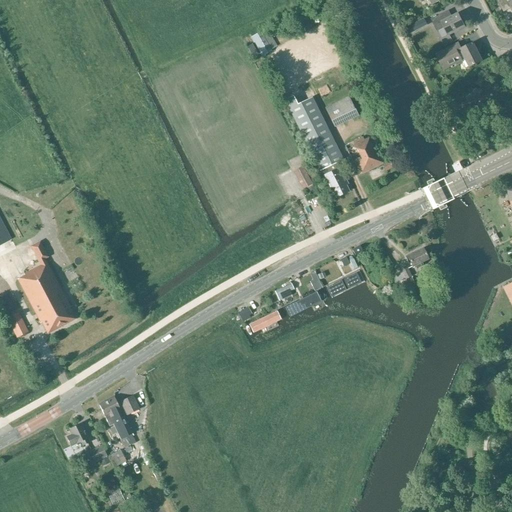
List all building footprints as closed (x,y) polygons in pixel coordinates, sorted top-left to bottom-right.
[(511,0),(499,0),(498,1),(504,12),(511,9),(511,10),(511,0)] [(465,27),(458,14),(452,17),(449,11),(431,20),(438,32),(444,28),(448,36),(465,27)] [(267,50),(258,36),(250,40),(260,55),(267,50)] [(469,67),(482,61),(473,43),(461,49),(459,45),(437,56),(443,68),(461,60),(462,62),(466,60),(469,67)] [(358,116),(348,96),(325,107),(334,127),(358,116)] [(320,170),(325,167),(336,162),(341,159),(311,99),(290,109),(320,170)] [(360,175),(384,162),(371,136),(364,140),(362,137),(345,146),(360,175)] [(385,170),(392,167),(389,161),(383,165),(385,170)] [(335,198),(349,191),(346,186),(348,185),(336,162),(325,167),(328,174),(323,176),(335,198)] [(459,164),(453,167),(456,173),(462,170),(459,164)] [(312,184),(303,166),(293,171),(302,189),(312,184)] [(0,252),(15,245),(0,217),(0,252)] [(45,262),(43,258),(47,256),(39,241),(30,246),(38,261),(34,263),(36,267),(23,273),(24,275),(17,279),(40,322),(41,321),(47,332),(74,318),(68,307),(69,306),(46,262),(45,262)] [(355,255),(362,251),(360,246),(352,250),(355,255)] [(422,249),(420,250),(407,257),(412,267),(414,266),(416,268),(420,266),(419,263),(427,259),(422,249)] [(354,268),(345,272),(336,275),(327,279),(316,284),(323,300),(333,295),(341,292),(359,285),(369,281),(361,265),(354,268)] [(412,276),(407,268),(401,271),(401,272),(391,277),(397,288),(402,285),(405,291),(416,286),(411,276),(412,276)] [(10,301),(0,281),(0,305),(10,301)] [(309,287),(305,289),(295,294),(274,304),(282,320),(300,311),(317,302),(323,300),(316,284),(312,286),(309,287)] [(275,292),(278,299),(291,293),(290,291),(293,289),(291,284),(275,292)] [(263,329),(282,320),(274,304),(258,313),(251,316),(247,318),(244,320),(243,321),(242,322),(241,323),(240,325),(240,326),(239,327),(239,328),(239,329),(243,338),(263,329)] [(241,320),(252,314),(248,308),(237,313),(241,320)] [(28,332),(18,312),(7,318),(16,338),(28,332)] [(139,409),(137,406),(132,396),(116,403),(113,397),(98,405),(104,417),(104,416),(109,426),(112,425),(120,440),(124,449),(135,443),(131,434),(123,417),(139,409)] [(82,445),(88,442),(85,435),(86,435),(80,423),(69,429),(71,433),(66,436),(70,446),(76,444),(80,442),(82,445)] [(107,456),(101,445),(87,452),(92,463),(107,456)] [(126,461),(120,450),(109,456),(115,467),(126,461)]
